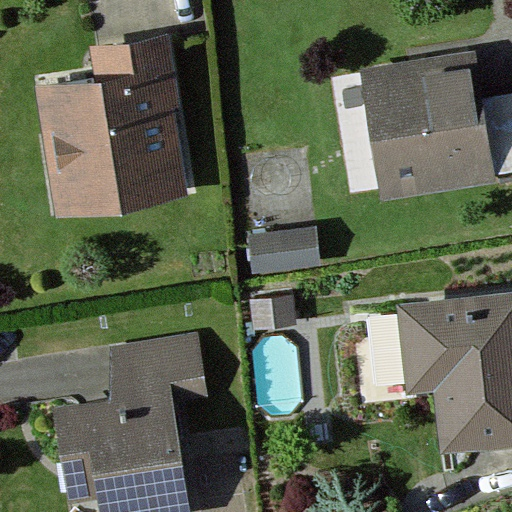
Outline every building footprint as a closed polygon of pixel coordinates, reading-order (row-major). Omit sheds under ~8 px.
[(120,60),(37,69),(51,204),(188,190),(171,19),(117,25),(120,60)] [(470,41),(357,59),(376,183),(491,163),(477,84),(470,41)] [(511,77),(477,84),(491,163),(511,159),(511,77)] [(317,263),(313,229),(251,235),(255,269),(317,263)] [(511,295),(402,306),(410,392),(439,389),(445,447),(511,440),(511,295)] [(191,336),(115,350),(116,406),(59,416),(71,495),(94,492),(97,511),(161,511),(184,508),(167,400),(203,395),(191,336)]
